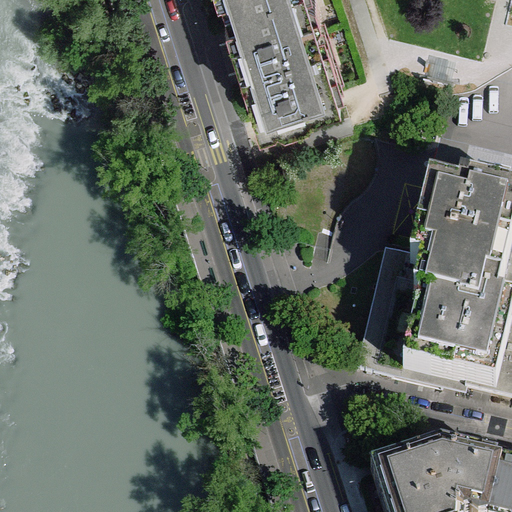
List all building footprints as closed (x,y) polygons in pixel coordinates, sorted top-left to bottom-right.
[(323,30),(313,0),(227,0),(235,25),(244,55),(323,30)] [(342,89),(323,30),(244,55),(254,85),(263,114),(342,89)] [(432,274),(504,291),(511,255),(511,199),(510,199),(511,189),(511,187),(479,180),(477,188),(476,191),(462,188),(460,196),(432,190),(416,250),(414,258),(411,270),(432,274)] [(444,391),(445,385),(406,376),(432,274),(411,270),(414,258),(387,252),(359,369),(444,391)] [(445,385),(494,397),(511,323),(511,306),(500,304),(504,291),(432,274),(406,376),(445,385)] [(511,292),(504,291),(500,304),(511,306),(511,323),(494,397),(511,400),(511,292)] [(492,511),(503,470),(444,455),(378,476),(389,511),(492,511)] [(511,511),(511,471),(503,470),(492,511),(511,511)]
